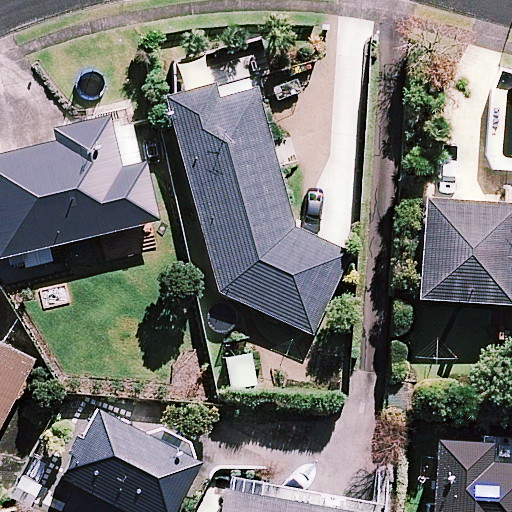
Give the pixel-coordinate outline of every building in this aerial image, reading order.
[(250,93),(247,80),(171,101),(219,294),(312,336),(346,261),(292,226),(255,92),(250,93)] [(0,261),(157,224),(127,130),(110,136),(105,120),(0,154),(0,261)] [(511,209),(424,203),(416,302),(511,308),(511,336),(511,341),(511,340),(511,209)] [(140,318),(113,317),(113,355),(139,356),(140,318)] [(0,425),(31,366),(0,349),(0,425)] [(173,511),(199,461),(97,411),(49,508),(56,511),(173,511)] [(511,511),(511,442),(424,440),(421,511),(511,511)] [(379,511),(381,504),(224,479),(219,511),(379,511)]
